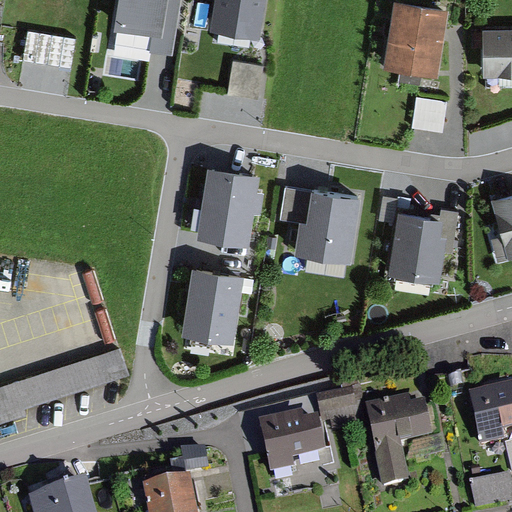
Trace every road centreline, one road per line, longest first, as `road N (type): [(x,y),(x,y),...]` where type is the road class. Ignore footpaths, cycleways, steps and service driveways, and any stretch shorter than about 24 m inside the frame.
road 1 (residential): [(132,417),(511,306)]
road 2 (residential): [(511,155),(451,172),(187,130)]
road 3 (residential): [(187,130),(132,417)]
road 4 (residential): [(187,130),(0,97)]
road 5 (residential): [(0,459),(132,417)]
